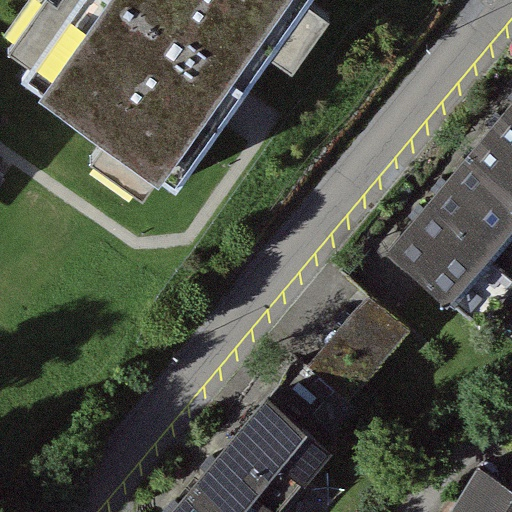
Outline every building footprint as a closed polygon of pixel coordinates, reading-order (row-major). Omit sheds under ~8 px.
[(321,0),(129,0),(60,99),(187,189),(321,0)] [(511,112),(509,110),(470,156),(511,190),(511,112)] [(511,190),(470,156),(431,203),(511,269),(511,190)] [(511,282),(511,269),(431,203),(392,249),(480,321),(511,282)] [(312,369),(352,404),(413,335),(373,299),(312,369)] [(270,511),(326,446),(268,397),(194,487),(223,511),(270,511)] [(454,511),(511,511),(511,482),(481,465),(454,511)] [(223,511),(194,487),(173,511),(223,511)]
